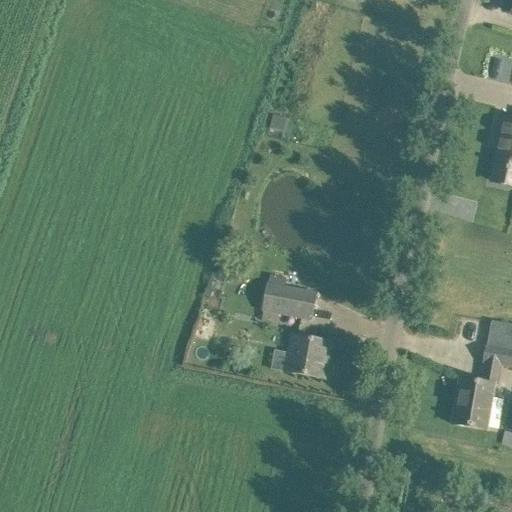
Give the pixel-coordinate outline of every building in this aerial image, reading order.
[(499,152),(492,182),(511,186),(511,120),(504,119),(499,140),(496,151),(499,152)] [(279,314),(312,320),(316,294),(268,285),(262,321),(277,324),(279,314)] [(511,326),(491,323),(484,363),(485,363),(481,384),(461,380),(458,394),(461,395),(456,424),(453,424),(453,425),(487,431),(494,387),(497,387),(501,365),(511,367),(511,326)] [(324,343),(292,337),(288,356),(294,357),(292,374),(325,380),(328,361),(321,360),(324,343)] [(511,436),(504,435),(501,447),(511,449),(511,436)]
